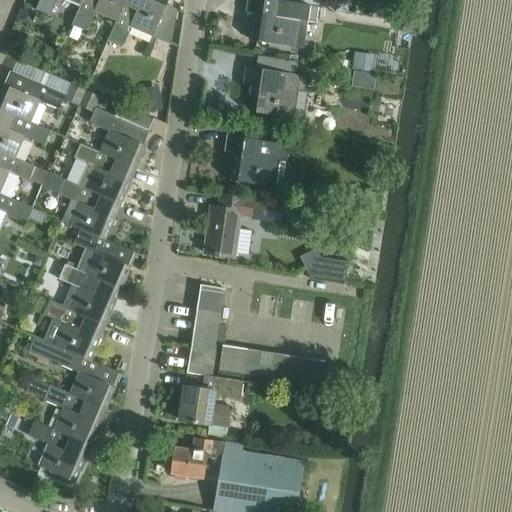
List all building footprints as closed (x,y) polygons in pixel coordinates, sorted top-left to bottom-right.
[(39,0),(36,9),(51,16),(57,0),(67,0),(80,6),(82,0),(39,0)] [(82,0),(80,6),(81,6),(72,25),(86,31),(94,12),(116,22),(107,40),(108,41),(125,0),(82,0)] [(125,0),(108,41),(123,47),(131,28),(152,37),(168,0),(125,0)] [(252,40),(296,47),(304,48),(308,21),(316,22),(318,7),(310,6),(310,5),(294,3),(294,0),(247,0),(246,12),(256,13),(252,40)] [(24,10),(20,21),(31,26),(35,15),(24,10)] [(355,53),(353,69),(374,72),(376,56),(355,53)] [(245,67),(243,83),(253,84),(249,111),(293,118),(294,116),(301,117),(305,92),(307,76),(300,75),(295,74),(297,61),(295,61),(257,55),(255,68),(245,67)] [(3,85),(0,92),(0,108),(31,123),(41,101),(60,110),(66,96),(12,72),(6,86),(3,85)] [(72,85),(65,100),(78,106),(85,90),(76,86),(72,85)] [(85,90),(78,106),(79,106),(93,113),(95,108),(100,97),(87,91),(85,90)] [(160,96),(144,99),(147,113),(163,109),(160,96)] [(0,108),(0,150),(17,158),(25,138),(44,146),(50,132),(31,124),(31,123),(0,108)] [(150,131),(95,108),(93,113),(89,122),(109,131),(100,152),(137,168),(140,161),(146,146),(144,145),(150,131)] [(227,135),(224,152),(234,153),(233,161),(230,180),(275,187),(279,160),(287,161),(289,145),(250,139),(243,138),(227,135)] [(86,164),(77,185),(121,204),(137,168),(100,152),(80,143),(74,158),(86,164)] [(368,145),(366,158),(382,161),(384,148),(368,145)] [(0,194),(1,195),(10,174),(29,182),(29,181),(35,168),(35,167),(16,159),(17,158),(0,150),(0,194)] [(35,168),(29,181),(43,187),(44,184),(48,174),(35,168)] [(43,187),(59,194),(65,179),(49,172),(48,174),(44,184),(43,187)] [(72,200),(62,222),(69,225),(80,229),(106,239),(121,204),(77,185),(65,179),(59,194),(72,200)] [(0,230),(7,214),(27,223),(29,219),(30,215),(33,209),(1,195),(0,194),(0,230)] [(234,258),(237,241),(241,216),(281,222),(284,204),(220,194),(218,207),(210,206),(204,253),(234,258)] [(30,215),(29,219),(42,224),(46,215),(33,209),(30,215)] [(69,225),(63,238),(74,242),(80,229),(69,225)] [(85,248),(76,269),(122,289),(131,267),(129,266),(135,252),(106,239),(80,229),(74,242),(74,243),(85,248)] [(0,254),(11,259),(13,253),(17,245),(0,237),(0,254)] [(35,256),(32,265),(41,268),(45,259),(35,256)] [(305,267),(310,277),(313,276),(345,281),(348,262),(321,258),(305,267)] [(78,287),(69,308),(106,325),(122,289),(76,269),(65,264),(58,279),(78,287)] [(200,285),(198,297),(223,301),(225,289),(200,285)] [(198,297),(197,309),(221,313),(223,301),(198,297)] [(52,346),(65,351),(91,360),(106,325),(69,308),(50,299),(43,315),(62,323),(52,346)] [(197,309),(195,320),(219,326),(221,313),(197,309)] [(195,320),(193,334),(217,337),(219,326),(195,320)] [(193,334),(191,344),(215,350),(217,337),(193,334)] [(191,344),(189,357),(214,362),(215,350),(191,344)] [(218,370),(233,373),(237,348),(222,345),(218,370)] [(237,348),(233,373),(245,375),(249,350),(237,348)] [(249,350),(245,375),(258,376),(262,351),(249,350)] [(78,372),(69,393),(107,410),(116,387),(114,386),(119,373),(91,360),(65,351),(59,364),(78,372)] [(262,351),(258,376),(270,378),(274,353),(262,351)] [(274,353),(270,378),(282,380),(286,355),(274,353)] [(286,355),(282,380),(295,382),(299,357),(286,355)] [(299,357),(295,382),(307,384),(311,359),(299,357)] [(189,358),(187,373),(205,376),(205,375),(211,376),(214,362),(189,358)] [(311,359),(307,384),(320,386),(324,361),(311,359)] [(324,361),(320,386),(333,388),(336,363),(324,361)] [(179,420),(209,425),(207,435),(226,438),(227,428),(228,428),(232,406),(215,404),(217,395),(241,399),(244,381),(211,376),(205,375),(205,376),(203,389),(184,386),(179,420)] [(62,408),(53,429),(91,446),(107,410),(69,393),(50,385),(43,400),(62,408)] [(0,416),(7,419),(10,413),(0,408),(0,416)] [(11,415),(6,425),(14,429),(19,419),(11,415)] [(75,482),(91,446),(53,429),(35,421),(34,422),(30,421),(25,433),(29,434),(28,435),(48,444),(38,466),(75,482)] [(153,429),(151,444),(167,445),(168,430),(153,429)] [(171,473),(204,478),(207,453),(214,454),(215,447),(218,448),(219,441),(195,438),(193,450),(175,447),(171,473)] [(215,511),(221,511),(295,511),(304,461),(243,451),(244,443),(225,440),(215,511)]
